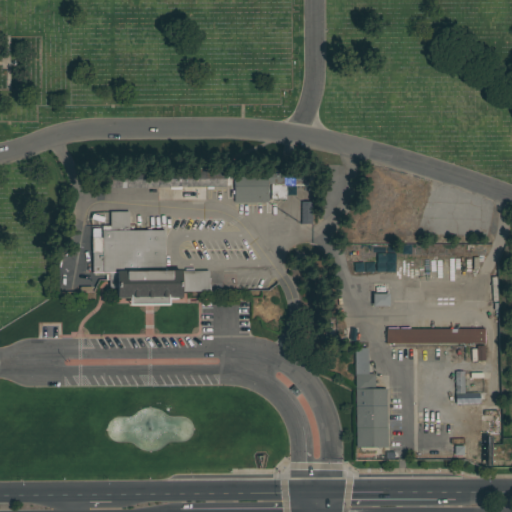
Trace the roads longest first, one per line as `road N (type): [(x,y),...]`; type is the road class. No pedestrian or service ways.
road 1 (primary): [(316,491),(115,492)]
road 2 (residential): [(265,368),(306,407),(316,491)]
road 3 (primary): [(455,490),(316,491)]
